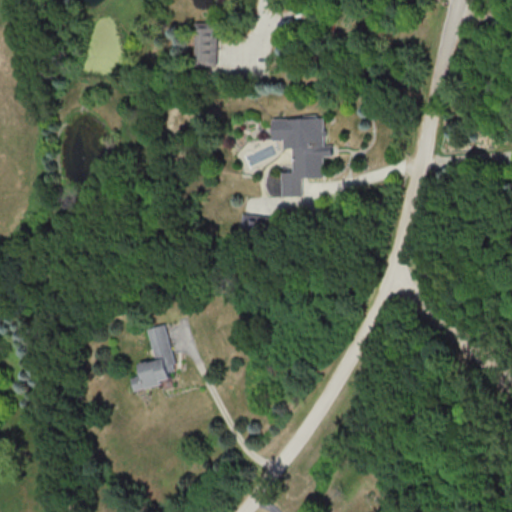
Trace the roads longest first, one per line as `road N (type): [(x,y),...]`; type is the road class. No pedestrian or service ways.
road 1 (residential): [(456,0),(391,283),(316,413),(238,511)]
road 2 (residential): [(511,387),(391,283)]
